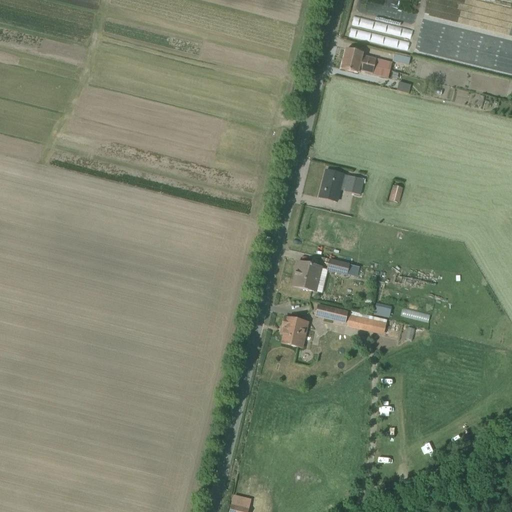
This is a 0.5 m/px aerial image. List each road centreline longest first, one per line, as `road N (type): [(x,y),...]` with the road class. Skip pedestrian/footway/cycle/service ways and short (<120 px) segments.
road 1 (unclassified): [(337,0),(211,511)]
road 2 (unclassified): [(511,424),(364,511)]
